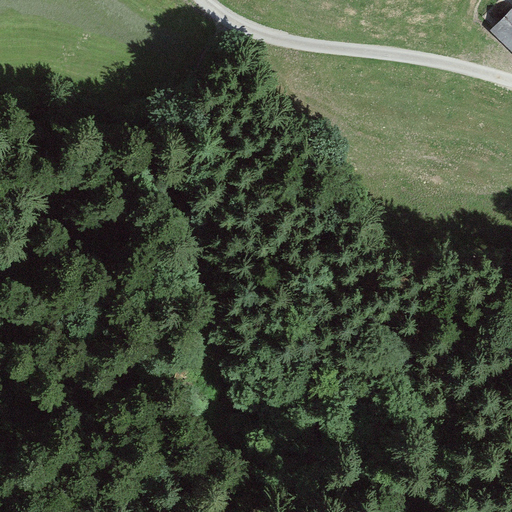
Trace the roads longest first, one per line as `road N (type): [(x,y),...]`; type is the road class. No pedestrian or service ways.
road 1 (track): [(395,511),(437,429),(421,375),(300,222),(202,120),(190,86)]
road 2 (track): [(232,22),(185,104),(220,341),(207,431)]
road 3 (track): [(511,83),(396,54),(259,36),(199,0)]
road 4 (track): [(207,431),(114,498),(68,507),(0,502)]
